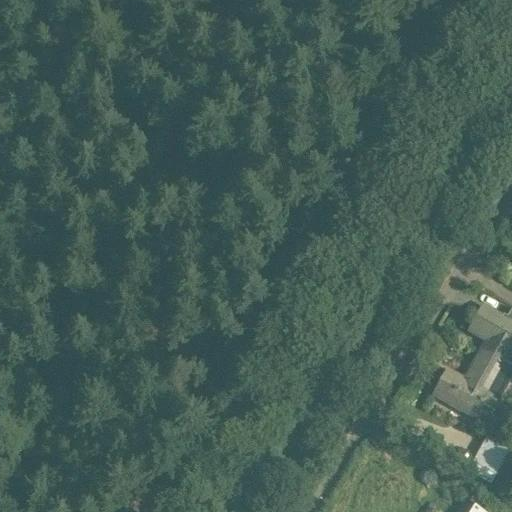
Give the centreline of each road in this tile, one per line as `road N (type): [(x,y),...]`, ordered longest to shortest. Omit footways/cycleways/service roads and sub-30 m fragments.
road 1 (unknown): [(199,511),(250,389),(486,0)]
road 2 (unclassified): [(313,511),(511,182)]
